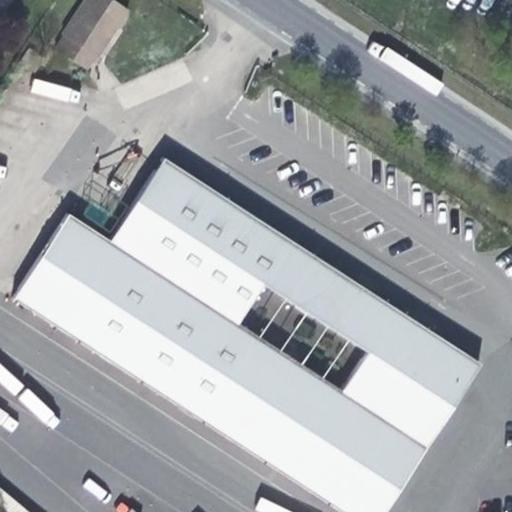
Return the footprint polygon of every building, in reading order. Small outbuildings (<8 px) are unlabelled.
[(105,0),(70,0),(50,33),(54,35),(43,51),(74,70),(84,54),(86,56),(102,31),(116,7),(105,0)] [(36,55),(21,45),(11,60),(26,71),(36,55)] [(33,79),(30,91),(71,101),(74,89),(33,79)] [(148,154),(96,237),(223,316),(274,235),(148,154)] [(223,316),(96,237),(57,212),(3,296),(341,511),(371,511),(469,359),(359,289),(274,235),(223,316)]
